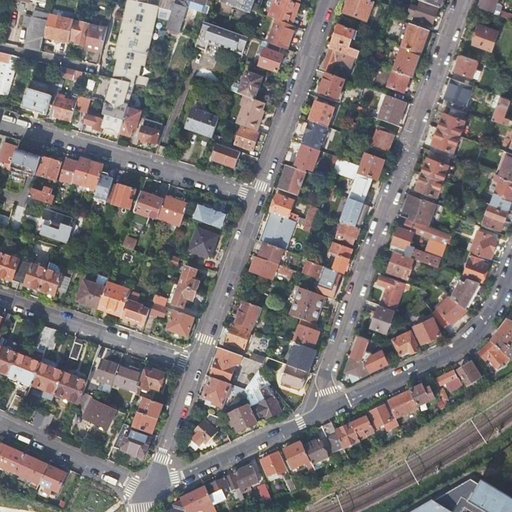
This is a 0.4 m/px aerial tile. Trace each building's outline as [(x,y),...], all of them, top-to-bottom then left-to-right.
[(169,20),(176,0),(175,0),(173,0),(160,0),(159,7),(146,4),(147,0),(128,0),(115,60),(119,61),(117,71),(140,76),(143,66),(147,67),(157,18),(169,20)] [(179,32),(186,6),(184,4),(176,0),(169,20),(166,28),(179,32)] [(186,6),(208,14),(210,8),(188,0),(185,0),(184,4),(186,6)] [(221,0),(222,0),(252,12),(256,0),(221,0)] [(268,17),(278,21),(292,25),(299,4),(287,0),(274,0),(272,8),(268,17)] [(370,24),(376,5),(362,0),(349,0),(344,15),(370,24)] [(440,9),(443,0),(417,0),(418,1),(440,9)] [(480,0),(479,4),(478,6),(494,12),(498,2),(498,0),(480,0)] [(502,5),(498,2),(494,12),(494,13),(498,15),(500,10),(502,5)] [(431,27),(438,9),(420,3),(418,8),(410,6),(407,14),(415,17),(413,21),(431,27)] [(50,15),(50,11),(35,8),(34,17),(33,18),(26,17),(24,27),(31,29),(26,49),(41,52),(45,38),(50,15)] [(498,15),(511,19),(511,14),(500,10),(498,15)] [(74,21),(50,15),(45,38),(70,43),(74,21)] [(286,50),(287,50),(295,27),(292,25),(278,21),(270,44),(286,50)] [(85,45),(90,25),(76,22),(72,41),(76,44),(85,45)] [(208,42),(242,55),(248,38),(204,23),(190,62),(200,65),(208,42)] [(492,50),(499,31),(480,24),(473,43),(492,50)] [(359,32),(338,25),(330,49),(356,58),(358,59),(360,52),(350,49),(355,35),(358,36),(359,32)] [(421,55),(429,31),(410,25),(402,48),(421,55)] [(86,49),(103,53),(108,31),(91,27),(86,49)] [(278,72),(286,50),(270,44),(268,50),(261,67),(278,72)] [(412,78),(421,55),(402,48),(393,71),(410,77),(412,78)] [(356,58),(330,49),(323,69),(332,73),(335,62),(352,69),(356,58)] [(2,66),(9,68),(12,56),(0,53),(0,61),(3,62),(2,66)] [(478,61),(461,55),(453,78),(470,85),(473,76),(475,71),(478,61)] [(74,80),(77,72),(62,68),(60,77),(74,80)] [(136,85),(138,85),(140,76),(117,71),(115,80),(136,85)] [(404,93),(410,77),(393,71),(388,87),(404,93)] [(79,98),(92,100),(99,76),(87,73),(79,98)] [(247,73),(239,94),(244,96),(246,97),(254,100),(262,79),(247,73)] [(345,80),(326,74),(320,92),(338,99),(345,80)] [(103,129),(121,134),(129,108),(136,85),(115,80),(113,79),(99,76),(92,100),(88,111),(86,124),(103,131),(103,129)] [(470,85),(453,78),(443,104),(450,107),(463,111),(473,86),(470,85)] [(23,108),(47,115),(53,96),(29,89),(23,108)] [(72,122),(76,109),(78,103),(65,99),(65,97),(59,95),(56,108),(58,109),(56,117),(72,122)] [(397,126),(406,103),(387,96),(378,119),(397,126)] [(503,118),(510,99),(500,96),(492,119),(507,125),(509,120),(503,118)] [(262,111),(265,104),(254,100),(246,97),(243,106),(237,124),(252,130),(254,123),(257,125),(262,111)] [(76,109),(88,111),(92,100),(79,98),(78,103),(76,109)] [(316,102),(309,121),(311,121),(328,127),(334,109),(326,106),(317,102),(316,102)] [(467,113),(463,111),(450,107),(448,113),(443,111),(437,128),(459,135),(467,113)] [(129,108),(121,134),(131,137),(132,134),(134,129),(136,130),(142,112),(129,108)] [(209,137),(212,138),(213,134),(219,118),(193,108),(186,128),(203,135),(200,143),(206,145),(209,137)] [(252,130),(257,132),(265,112),(262,111),(257,125),(254,123),(252,130)] [(306,134),(302,145),(303,145),(320,151),(328,127),(311,121),(310,125),(304,123),(301,131),(306,134)] [(140,139),(160,145),(164,134),(150,129),(147,128),(148,126),(144,125),(140,139)] [(371,148),(387,154),(393,137),(388,135),(389,131),(379,127),(371,148)] [(252,151),(259,134),(241,128),(235,145),(252,151)] [(451,157),(459,135),(437,128),(430,150),(434,151),(451,157)] [(212,138),(211,141),(217,143),(229,148),(232,141),(213,134),(212,138)] [(12,165),(17,147),(5,143),(1,156),(7,158),(6,163),(12,165)] [(235,168),(240,152),(229,148),(217,143),(211,159),(235,168)] [(320,151),(303,145),(299,155),(297,155),(292,168),(305,172),(306,169),(313,171),(320,151)] [(39,153),(17,147),(12,165),(8,177),(30,184),(39,153)] [(448,164),(451,157),(434,151),(432,158),(427,156),(421,172),(443,180),(444,177),(448,164)] [(496,174),(511,179),(511,153),(505,151),(496,174)] [(378,181),(386,160),(365,152),(360,166),(357,173),(373,179),(378,181)] [(56,180),(57,181),(62,163),(43,157),(38,175),(53,180),(53,182),(55,182),(56,180)] [(86,186),(93,162),(81,158),(80,163),(74,183),(86,186)] [(360,166),(338,158),(333,172),(355,180),(357,173),(360,166)] [(74,184),(74,183),(80,163),(67,160),(61,180),(74,184)] [(102,175),(105,165),(93,162),(86,186),(97,190),(102,175)] [(448,164),(444,177),(450,180),(455,166),(448,164)] [(292,168),(287,166),(279,190),(297,196),(305,172),(292,168)] [(426,199),(435,202),(443,180),(421,172),(416,187),(421,189),(418,196),(426,199)] [(373,179),(357,173),(355,180),(348,198),(364,204),(373,179)] [(500,180),(491,203),(508,209),(511,201),(505,198),(506,196),(511,198),(511,179),(496,174),(495,178),(500,180)] [(107,176),(102,175),(97,190),(94,201),(106,204),(107,203),(112,184),(113,182),(106,179),(107,176)] [(332,182),(330,181),(326,190),(333,193),(336,186),(331,184),(332,182)] [(136,190),(112,184),(107,203),(130,209),(136,190)] [(56,197),(32,189),(30,197),(35,199),(54,205),(56,197)] [(331,200),(333,193),(326,190),(324,197),(331,200)] [(165,201),(142,192),(134,212),(150,217),(158,220),(158,218),(165,201)] [(270,212),(288,219),(291,212),(295,200),(276,193),(269,212),(270,212)] [(428,225),(436,202),(435,202),(426,199),(425,200),(411,195),(405,210),(412,212),(410,218),(428,225)] [(166,196),(165,201),(158,218),(180,226),(188,204),(166,196)] [(361,229),(370,206),(364,204),(348,198),(340,221),(341,221),(361,229)] [(490,204),(490,203),(485,201),(480,216),(485,218),(490,204)] [(218,227),(222,229),(227,215),(198,204),(193,218),(202,221),(218,227)] [(508,211),(490,204),(485,218),(483,223),(499,229),(501,222),(502,219),(505,220),(508,211)] [(305,219),(303,225),(313,228),(320,209),(310,206),(305,219)] [(70,226),(73,218),(45,209),(43,217),(45,220),(40,234),(63,242),(64,237),(69,238),(73,227),(70,226)] [(150,217),(134,212),(131,221),(147,227),(150,217)] [(283,250),(286,251),(297,222),(288,219),(270,212),(260,241),(265,243),(283,250)] [(299,215),(291,212),(288,219),(297,222),(299,217),(299,215)] [(392,243),(390,249),(395,251),(414,258),(438,266),(451,233),(437,228),(430,225),(428,225),(410,218),(407,217),(404,227),(399,225),(392,243)] [(430,225),(437,228),(440,221),(432,218),(430,225)] [(200,229),(198,228),(189,250),(211,258),(218,235),(215,234),(218,227),(202,221),(200,229)] [(361,229),(341,221),(337,232),(338,233),(334,243),(348,248),(350,244),(353,245),(356,239),(357,240),(361,229)] [(471,251),(491,259),(497,241),(485,236),(486,233),(478,231),(471,251)] [(126,237),(122,246),(134,250),(137,240),(126,237)] [(278,265),(283,250),(265,243),(259,258),(278,265)] [(348,248),(334,243),(331,253),(326,268),(339,272),(343,274),(352,249),(348,248)] [(408,278),(414,258),(395,251),(388,271),(408,278)] [(483,281),(489,264),(481,261),(482,258),(471,254),(463,274),(483,281)] [(0,269),(0,276),(19,283),(26,262),(5,255),(0,269)] [(180,266),(182,260),(170,255),(167,263),(177,266),(177,265),(180,266)] [(272,280),(278,265),(259,258),(253,256),(251,262),(254,263),(251,272),(272,280)] [(326,268),(308,261),(304,273),(316,277),(321,279),(317,289),(317,290),(334,296),(337,288),(336,288),(340,275),(338,275),(339,272),(326,268)] [(19,283),(40,291),(48,270),(26,262),(19,283)] [(50,263),(48,270),(60,274),(60,270),(58,266),(50,263)] [(295,277),(297,272),(280,266),(279,269),(288,273),(288,275),(295,277)] [(180,285),(195,291),(198,282),(194,280),(197,271),(187,267),(180,285)] [(55,296),(57,290),(63,275),(60,274),(48,270),(40,291),(55,296)] [(397,305),(405,282),(381,274),(378,282),(388,286),(383,300),(397,305)] [(57,290),(66,293),(71,278),(63,275),(57,290)] [(456,301),(460,304),(465,308),(480,281),(463,275),(460,281),(456,279),(448,295),(450,296),(456,301)] [(321,279),(316,277),(313,287),(317,289),(321,279)] [(78,301),(100,308),(109,283),(99,279),(97,285),(85,281),(78,301)] [(116,312),(123,314),(131,293),(132,290),(109,283),(100,308),(115,314),(116,312)] [(192,300),(195,291),(180,285),(173,304),(184,308),(187,298),(192,300)] [(325,296),(301,288),(291,315),(302,319),(313,323),(315,324),(325,296)] [(123,314),(122,316),(145,324),(148,314),(151,308),(137,303),(140,297),(131,293),(123,314)] [(153,302),(164,306),(167,299),(156,295),(153,302)] [(460,304),(455,309),(452,306),(456,301),(450,296),(438,306),(451,320),(453,322),(467,309),(465,308),(460,304)] [(260,307),(244,301),(243,303),(238,316),(235,325),(252,331),(254,324),(260,307)] [(460,304),(456,301),(452,306),(455,309),(460,304)] [(151,308),(148,314),(157,317),(158,314),(165,316),(167,309),(152,304),(151,308)] [(394,310),(379,304),(371,325),(387,331),(394,310)] [(438,306),(432,311),(443,326),(451,320),(438,306)] [(257,325),(262,308),(260,307),(254,324),(257,325)] [(188,337),(195,317),(174,310),(168,330),(188,337)] [(8,325),(11,315),(6,313),(4,318),(2,323),(8,325)] [(441,334),(432,317),(414,325),(422,342),(441,334)] [(294,342),(314,349),(320,333),(315,331),(316,327),(312,326),(313,323),(302,319),(294,342)] [(511,321),(509,320),(492,341),(510,358),(511,359),(511,321)] [(245,349),(251,331),(233,325),(227,342),(245,349)] [(44,353),(46,348),(53,329),(43,326),(35,350),(44,353)] [(54,351),(60,332),(53,329),(46,348),(54,351)] [(410,352),(419,348),(411,330),(392,339),(399,353),(409,349),(410,352)] [(0,359),(14,365),(18,354),(4,348),(7,341),(0,334),(0,359)] [(359,335),(352,355),(364,360),(371,352),(368,350),(369,346),(370,346),(372,340),(359,335)] [(308,372),(316,350),(314,349),(294,342),(291,341),(290,344),(295,346),(288,365),(308,372)] [(507,362),(510,358),(492,341),(480,353),(487,361),(489,359),(497,368),(504,361),(507,362)] [(83,346),(74,343),(69,358),(78,360),(83,346)] [(240,355),(221,349),(211,377),(230,384),(240,355)] [(364,360),(370,371),(389,362),(383,349),(374,352),(375,354),(373,355),(371,352),(364,360)] [(14,365),(37,374),(41,363),(18,354),(14,365)] [(253,354),(251,359),(263,364),(265,358),(253,354)] [(360,376),(370,371),(364,360),(352,355),(346,370),(355,373),(356,371),(358,372),(360,376)] [(41,363),(56,369),(58,364),(43,358),(41,363)] [(0,371),(9,375),(14,365),(0,359),(0,371)] [(113,385),(113,384),(120,366),(103,360),(94,379),(102,381),(113,385)] [(481,377),(472,362),(458,371),(468,386),(481,377)] [(60,384),(64,373),(56,369),(41,363),(37,374),(60,384)] [(32,385),(37,374),(14,365),(9,375),(32,385)] [(302,388),(308,372),(288,365),(282,384),(291,388),(292,384),(302,388)] [(113,384),(137,392),(143,374),(120,366),(113,384)] [(137,392),(136,395),(144,398),(146,398),(150,387),(159,390),(163,387),(166,378),(165,373),(155,370),(153,373),(144,370),(143,374),(137,392)] [(461,383),(459,379),(458,377),(456,378),(453,371),(434,379),(438,387),(444,384),(445,386),(448,385),(449,387),(453,385),(453,387),(461,383)] [(83,393),(87,382),(64,373),(60,384),(83,393)] [(55,394),(60,384),(37,374),(32,385),(45,390),(42,397),(52,401),(55,394)] [(230,384),(211,377),(204,397),(214,400),(213,406),(216,407),(217,404),(224,407),(232,385),(230,384)] [(113,385),(102,381),(99,389),(110,393),(113,385)] [(78,404),(83,393),(60,384),(55,394),(78,404)] [(251,408),(258,422),(281,412),(268,385),(260,390),(265,401),(259,404),(251,408)] [(418,407),(423,417),(427,416),(425,412),(429,410),(425,402),(435,398),(430,387),(424,390),(422,385),(410,390),(418,407)] [(438,390),(445,406),(448,405),(446,401),(448,399),(442,388),(438,390)] [(265,401),(260,390),(253,392),(259,404),(265,401)] [(418,407),(410,390),(388,401),(396,418),(418,407)] [(85,410),(91,396),(84,393),(78,407),(85,410)] [(17,417),(26,398),(17,394),(8,413),(17,417)] [(108,429),(118,407),(107,402),(96,398),(94,401),(86,419),(108,429)] [(144,398),(139,413),(158,419),(163,404),(146,398),(144,398)] [(84,418),(86,419),(94,401),(92,400),(84,418)] [(393,425),(398,423),(396,418),(388,401),(370,409),(371,412),(369,413),(374,424),(372,425),(374,431),(379,429),(378,427),(386,423),(387,425),(390,424),(393,425)] [(238,431),(258,422),(251,408),(249,404),(230,414),(238,431)] [(33,424),(40,428),(45,417),(47,413),(40,409),(33,424)] [(40,428),(47,431),(55,416),(47,412),(47,413),(45,417),(40,428)] [(158,419),(139,413),(134,427),(153,434),(158,419)] [(219,417),(210,414),(189,437),(199,447),(203,443),(206,445),(218,432),(214,428),(221,422),(219,417)] [(360,441),(375,433),(374,431),(372,425),(367,416),(361,419),(360,415),(350,420),(351,424),(360,441)] [(334,452),(344,448),(336,431),(331,422),(322,426),(334,452)] [(134,428),(124,424),(114,447),(144,458),(151,438),(133,432),(134,428)] [(344,449),(360,441),(351,424),(336,431),(344,448),(344,449)] [(304,447),(315,470),(320,467),(320,466),(318,463),(323,460),(328,457),(320,439),(304,447)] [(310,461),(301,442),(285,449),(293,469),(310,461)] [(0,467),(16,474),(25,454),(1,443),(0,445),(0,467)] [(279,476),(289,472),(279,452),(259,461),(267,478),(277,474),(279,476)] [(30,487),(37,490),(40,483),(49,465),(25,454),(16,474),(32,481),(30,487)] [(67,473),(49,465),(40,483),(37,490),(36,492),(48,497),(52,489),(58,492),(67,473)] [(234,473),(243,493),(252,489),(250,486),(249,482),(258,478),(251,465),(234,473)] [(242,501),(245,499),(243,493),(234,473),(207,485),(211,494),(209,495),(213,504),(226,498),(223,493),(226,492),(224,489),(226,488),(229,487),(231,491),(236,489),(242,501)] [(453,511),(463,497),(465,498),(475,482),(471,480),(415,511),(453,511)] [(511,511),(511,504),(475,482),(465,498),(468,500),(488,511),(511,511)] [(266,502),(272,500),(265,483),(259,486),(266,502)] [(180,498),(181,500),(186,511),(194,511),(208,506),(210,510),(207,511),(206,511),(217,511),(213,504),(209,495),(205,487),(180,498)] [(186,511),(181,500),(173,504),(175,509),(168,511),(186,511)]
